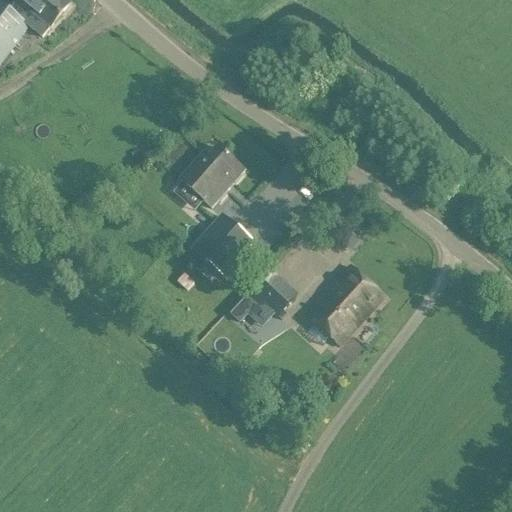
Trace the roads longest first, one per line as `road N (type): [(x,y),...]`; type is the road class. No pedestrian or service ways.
road 1 (tertiary): [(465,252),(239,102),(111,0)]
road 2 (unclassified): [(283,511),(344,413),(465,252)]
